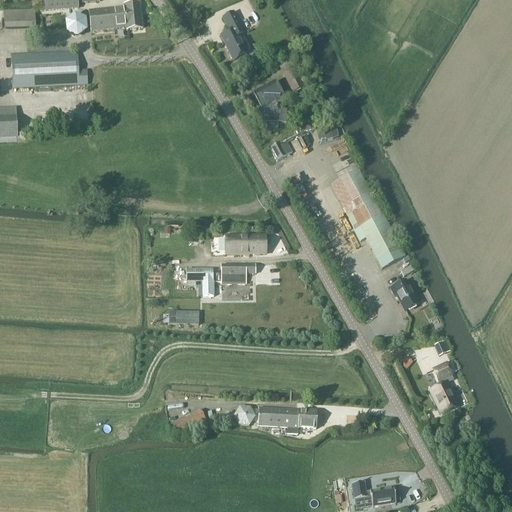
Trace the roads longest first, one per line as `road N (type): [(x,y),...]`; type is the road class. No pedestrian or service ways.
road 1 (unclassified): [(456,511),(156,0)]
road 2 (track): [(357,340),(333,352),(178,344),(163,349),(132,396),(0,390)]
road 3 (track): [(511,496),(477,439),(425,455)]
